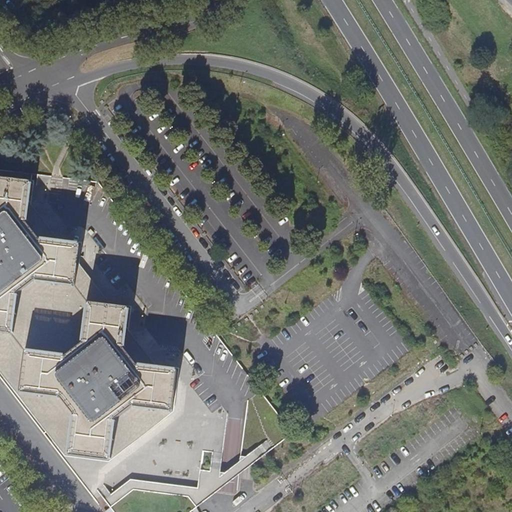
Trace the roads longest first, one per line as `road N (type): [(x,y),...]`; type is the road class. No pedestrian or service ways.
road 1 (primary): [(66,86),(156,60),(216,64),(279,79),(328,106),(411,195),(511,347)]
road 2 (primary): [(328,0),(511,303)]
road 3 (primary): [(511,220),(380,0)]
road 4 (primary): [(217,0),(182,24),(20,73)]
